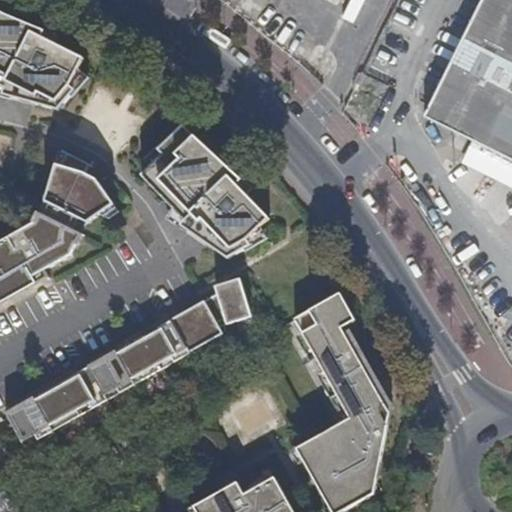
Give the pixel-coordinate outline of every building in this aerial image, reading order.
[(511,0),(483,0),(425,117),(511,160),(511,0)] [(0,86),(9,92),(9,98),(56,110),(74,91),(70,85),(84,58),(43,39),(45,32),(5,16),(0,13),(0,86)] [(163,156),(143,178),(192,228),(189,235),(228,262),(250,247),(246,241),(268,220),(236,187),(241,182),(183,126),(158,152),(163,156)] [(63,173),(58,172),(42,205),(86,225),(117,208),(99,182),(88,177),(92,167),(68,159),(63,173)] [(42,205),(39,213),(84,235),(89,226),(86,225),(42,205)] [(39,213),(37,215),(83,237),(84,235),(39,213)] [(37,215),(33,225),(0,243),(0,299),(45,274),(44,272),(71,257),(83,237),(37,215)] [(185,349),(186,348),(189,352),(222,334),(219,329),(252,319),(240,281),(228,285),(215,288),(218,296),(171,323),(185,349)] [(294,322),(350,419),(296,447),(330,507),(340,501),(345,510),(375,492),(387,422),(381,411),(383,399),(342,330),(355,322),(340,295),(294,322)] [(116,355),(115,353),(101,360),(103,364),(88,371),(87,369),(74,376),(75,379),(61,387),(59,384),(46,392),(47,394),(34,402),(32,399),(18,407),(20,409),(4,418),(22,449),(37,441),(35,438),(49,431),(50,433),(92,410),(91,408),(104,400),(106,403),(119,394),(118,392),(131,385),(132,387),(174,364),(173,361),(180,357),(185,349),(171,323),(157,330),(158,332),(144,341),(142,338),(129,346),(130,348),(116,355)] [(186,348),(185,349),(180,357),(189,352),(186,348)] [(236,483),(188,511),(295,511),(277,481),(246,499),(236,483)]
